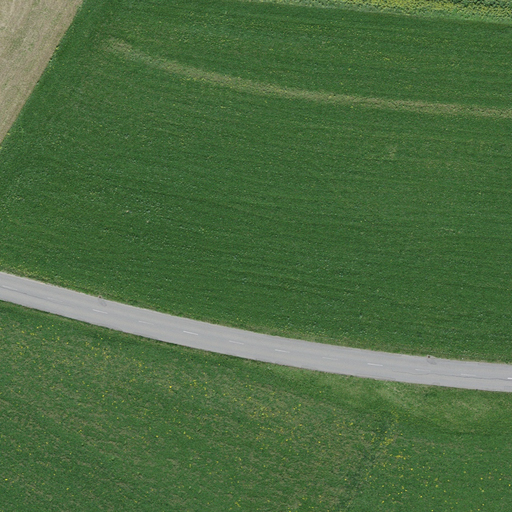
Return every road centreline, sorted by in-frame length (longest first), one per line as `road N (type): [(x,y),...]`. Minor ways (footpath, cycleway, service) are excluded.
road 1 (tertiary): [(0,287),(243,343),(511,377)]
road 2 (track): [(346,511),(429,370)]
